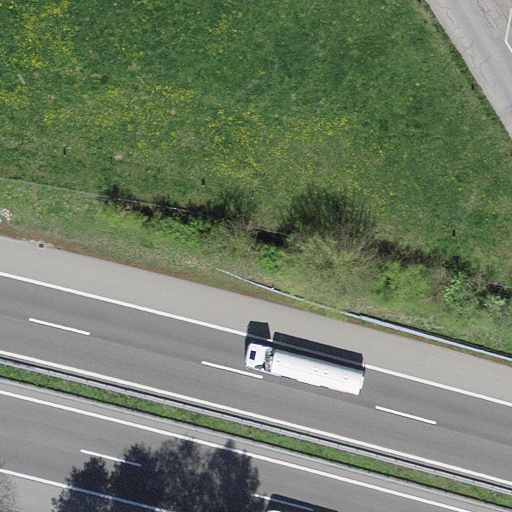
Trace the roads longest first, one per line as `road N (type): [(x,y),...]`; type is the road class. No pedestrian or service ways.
road 1 (motorway): [(511,444),(0,312)]
road 2 (motorway): [(0,430),(318,511)]
